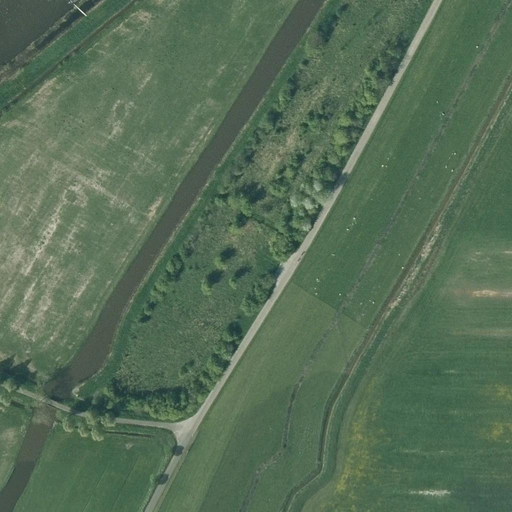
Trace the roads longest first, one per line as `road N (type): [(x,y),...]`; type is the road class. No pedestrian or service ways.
road 1 (unclassified): [(188,431),(305,245),(438,0)]
road 2 (track): [(118,0),(0,96)]
road 3 (unclassified): [(188,431),(58,405)]
